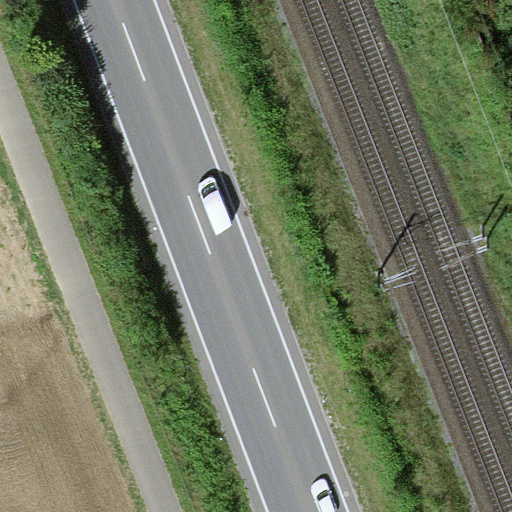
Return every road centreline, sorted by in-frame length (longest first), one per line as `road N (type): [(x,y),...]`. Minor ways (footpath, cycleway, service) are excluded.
road 1 (trunk): [(120,0),(314,511)]
road 2 (unclassified): [(0,71),(170,511)]
